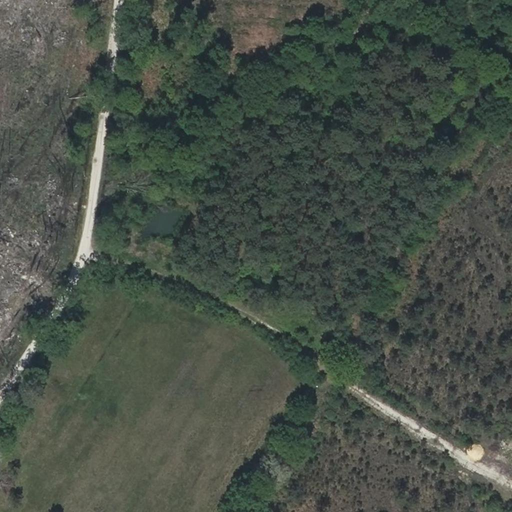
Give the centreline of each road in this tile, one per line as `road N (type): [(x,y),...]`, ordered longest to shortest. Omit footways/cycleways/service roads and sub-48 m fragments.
road 1 (track): [(85,257),(129,264),(230,306),(511,482)]
road 2 (track): [(120,0),(85,257),(0,395)]
road 3 (track): [(511,157),(473,184),(387,361),(400,389),(436,419),(511,449)]
